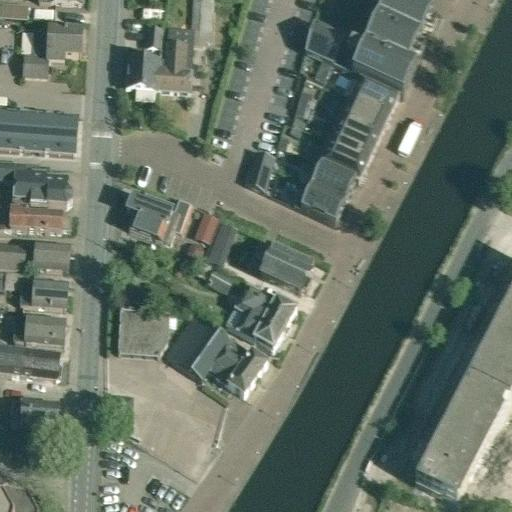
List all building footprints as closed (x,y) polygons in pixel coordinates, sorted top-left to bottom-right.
[(15,0),(29,1),(39,1),(39,8),(51,9),(82,11),(82,0),(15,0)] [(313,28),(304,58),(361,84),(399,102),(402,103),(416,74),(408,70),(433,16),(399,0),(388,0),(364,51),(313,28)] [(194,4),(191,37),(211,38),(213,6),(194,4)] [(12,10),(11,24),(30,25),(31,11),(12,10)] [(147,33),(146,54),(159,55),(160,34),(147,33)] [(23,81),(46,83),(47,68),(64,69),(64,62),(80,63),(82,36),(48,34),(48,35),(34,34),(32,61),(24,61),(23,81)] [(160,64),(157,96),(189,98),(193,50),(207,51),(207,46),(210,46),(211,38),(191,37),(169,35),(168,49),(167,49),(166,65),(160,64)] [(127,65),(125,94),(157,96),(160,64),(141,63),(141,55),(128,54),(128,65),(127,65)] [(323,67),(315,84),(324,88),(332,71),(323,67)] [(345,102),(344,103),(389,124),(399,102),(361,84),(351,105),(345,102)] [(302,97),(298,108),(306,111),(310,99),(302,97)] [(344,103),(334,125),(379,146),(389,124),(344,103)] [(298,108),(295,120),(303,122),(306,111),(298,108)] [(0,155),(30,157),(33,121),(0,118),(0,155)] [(41,122),(39,158),(74,161),(77,124),(41,122)] [(334,125),(324,147),(368,167),(379,146),(334,125)] [(281,141),(277,153),(285,155),(289,144),(281,141)] [(324,147),(314,169),(355,188),(358,189),(368,167),(324,147)] [(255,158),(252,169),(271,175),(275,163),(255,158)] [(20,183),(19,187),(18,200),(30,202),(30,211),(67,214),(67,213),(70,209),(72,209),(72,202),(71,201),(67,196),(64,195),(65,185),(48,183),(49,173),(27,171),(0,169),(0,187),(16,188),(16,183),(20,183)] [(251,171),(246,190),(264,199),(271,175),(252,169),(251,171)] [(314,169),(304,190),(345,209),(355,188),(314,169)] [(304,190),(294,212),(335,231),(345,209),(304,190)] [(132,203),(126,217),(135,220),(128,235),(149,244),(161,248),(170,251),(175,239),(183,242),(194,212),(180,207),(175,219),(172,218),(132,203)] [(11,236),(60,239),(60,236),(70,237),(71,225),(60,224),(61,221),(36,219),(36,216),(12,215),(12,213),(0,212),(0,236),(11,237),(11,236)] [(230,253),(214,247),(207,265),(223,271),(230,253)] [(260,249),(254,261),(267,267),(260,281),(301,300),(301,299),(306,298),(311,287),(309,282),(308,282),(312,272),(273,254),(272,255),(260,249)] [(34,275),(67,278),(70,253),(36,250),(35,258),(25,258),(26,252),(0,250),(0,274),(24,276),(24,273),(34,274),(34,275)] [(202,257),(200,252),(194,250),(189,252),(186,258),(189,263),(195,266),(200,263),(202,257)] [(214,275),(207,288),(227,299),(234,286),(214,275)] [(511,277),(411,475),(465,502),(511,409),(511,277)] [(4,296),(21,296),(22,287),(34,288),(34,283),(34,280),(5,279),(4,296)] [(120,317),(118,360),(159,363),(167,350),(169,321),(140,318),(142,282),(123,280),(120,317)] [(47,285),(34,283),(34,288),(22,287),(21,296),(20,312),(65,315),(67,290),(47,288),(47,285)] [(248,294),(226,332),(254,348),(253,349),(273,360),(296,319),(276,307),(275,309),(248,294)] [(12,348),(62,353),(64,327),(27,323),(27,324),(15,323),(12,348)] [(193,323),(166,363),(201,388),(208,377),(228,391),(228,392),(244,403),(267,370),(251,359),(231,345),(230,347),(209,332),(193,323)] [(0,379),(55,387),(56,386),(60,384),(61,374),(58,369),(59,361),(36,358),(36,357),(24,355),(23,357),(0,354),(0,379)] [(11,434),(54,437),(55,411),(35,410),(35,406),(23,405),(23,409),(13,409),(11,434)] [(120,406),(118,428),(131,429),(132,406),(120,406)] [(475,511),(411,489),(407,500),(439,511),(475,511)] [(32,511),(27,501),(4,495),(0,497),(0,511),(32,511)]
